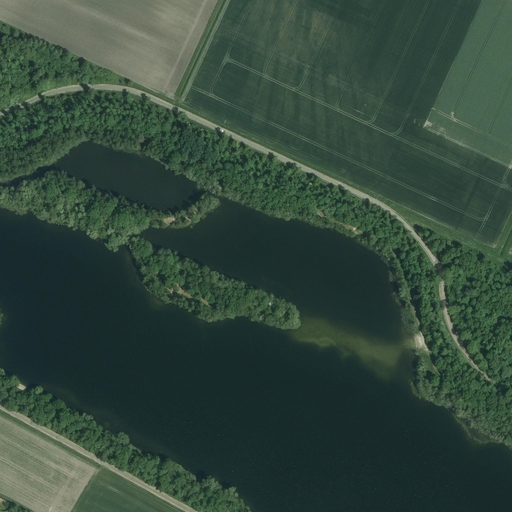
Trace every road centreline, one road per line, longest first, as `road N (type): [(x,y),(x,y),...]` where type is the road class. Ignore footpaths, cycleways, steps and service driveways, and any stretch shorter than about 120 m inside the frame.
road 1 (unclassified): [(511,393),(477,371),(463,351),(432,257),(387,209),(110,86),(80,86),(0,114)]
road 2 (unclassified): [(0,406),(191,511)]
